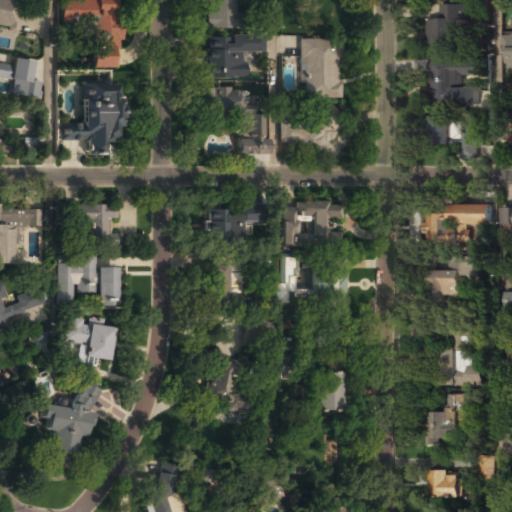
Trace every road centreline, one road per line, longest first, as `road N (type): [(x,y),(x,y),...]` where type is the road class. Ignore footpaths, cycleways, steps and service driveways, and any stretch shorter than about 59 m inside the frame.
road 1 (residential): [(162,0),(156,363),(129,444),(79,511)]
road 2 (residential): [(511,176),(0,178)]
road 3 (residential): [(385,0),(386,511)]
road 4 (residential): [(274,178),(274,0)]
